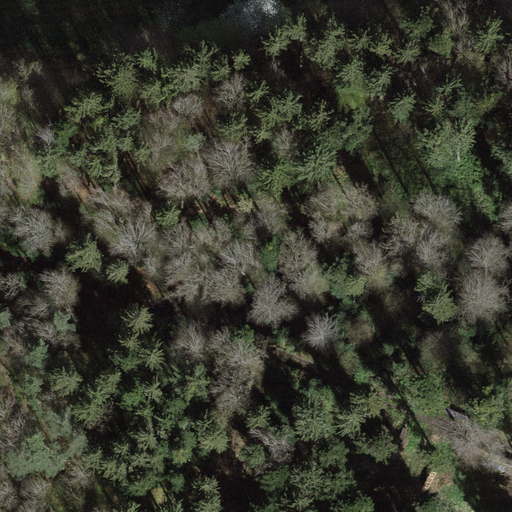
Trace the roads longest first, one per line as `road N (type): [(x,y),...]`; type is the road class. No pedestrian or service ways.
road 1 (track): [(0,252),(367,381),(511,452)]
road 2 (track): [(511,216),(352,198),(148,219),(0,175)]
road 3 (track): [(25,511),(17,394),(0,361)]
